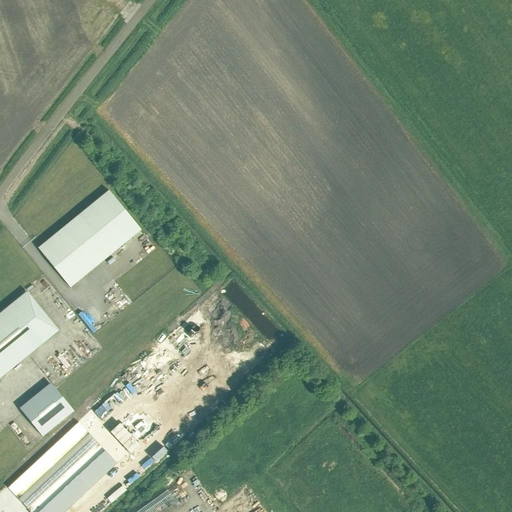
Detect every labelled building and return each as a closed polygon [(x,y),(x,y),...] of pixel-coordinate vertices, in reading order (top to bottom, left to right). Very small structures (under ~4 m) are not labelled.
[(109,191),(38,248),(70,288),(141,230),(109,191)] [(0,378),(51,337),(19,298),(0,313),(0,378)] [(55,388),(23,414),(43,437),(74,412),(55,388)] [(83,423),(89,430),(98,421),(92,415),(83,423)] [(79,423),(8,488),(19,500),(90,434),(79,423)] [(97,443),(27,509),(30,511),(64,511),(117,464),(97,443)]
